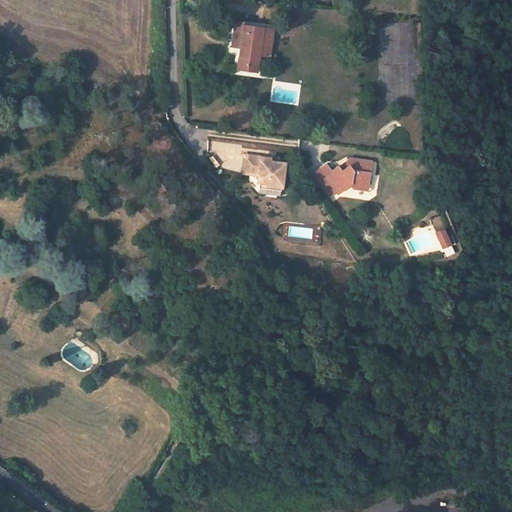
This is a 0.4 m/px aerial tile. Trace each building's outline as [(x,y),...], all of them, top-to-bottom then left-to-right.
[(236,20),(235,37),(243,38),(242,45),(239,66),(264,71),(266,52),(268,41),(279,43),(281,28),(236,20)] [(242,45),(243,38),(235,37),(234,44),(242,45)] [(279,43),(268,41),(266,52),(278,53),(279,43)] [(290,158),(253,154),(251,172),(271,175),(270,185),(287,187),(290,158)] [(334,169),(337,172),(328,179),(336,191),(351,181),(352,186),(364,187),(366,173),(369,173),(371,157),(348,155),(347,165),(341,169),(339,166),(334,169)] [(443,230),(435,233),(442,248),(449,244),(443,230)]
